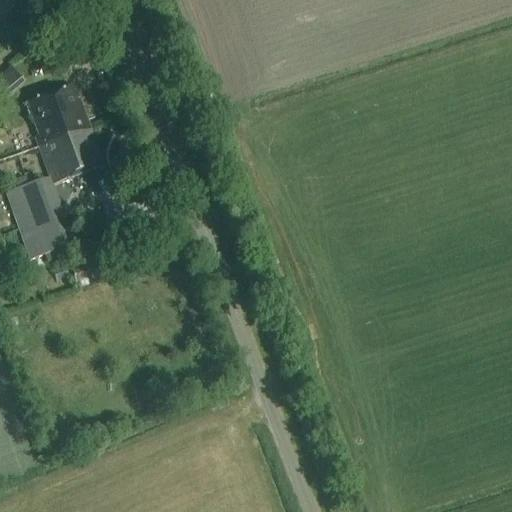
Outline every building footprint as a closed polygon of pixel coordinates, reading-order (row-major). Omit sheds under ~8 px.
[(104,113),(116,109),(107,85),(95,89),(104,113)] [(38,149),(89,131),(74,88),(27,105),(39,138),(35,139),(38,149)] [(89,131),(38,149),(49,179),(28,187),(25,178),(13,183),(16,191),(5,195),(30,262),(43,257),(46,264),(55,261),(53,254),(74,246),(53,188),(103,170),(89,131)] [(121,184),(142,177),(134,154),(113,162),(121,184)] [(107,280),(99,255),(68,266),(77,290),(107,280)]
